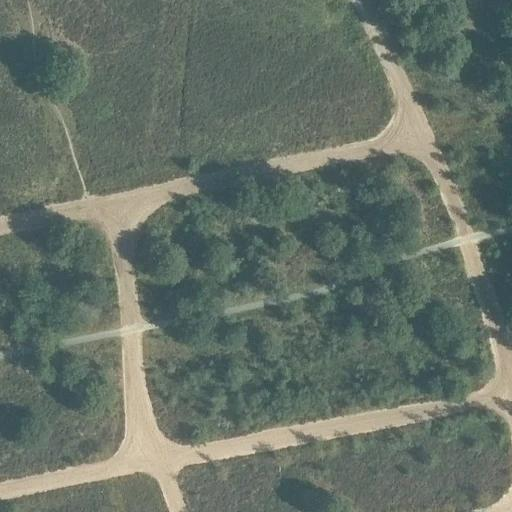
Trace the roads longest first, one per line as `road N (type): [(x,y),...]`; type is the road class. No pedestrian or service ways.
road 1 (track): [(511,396),(0,492)]
road 2 (track): [(0,224),(423,135)]
road 3 (track): [(511,385),(470,240),(364,0)]
road 4 (track): [(91,204),(121,258),(157,460),(177,511)]
